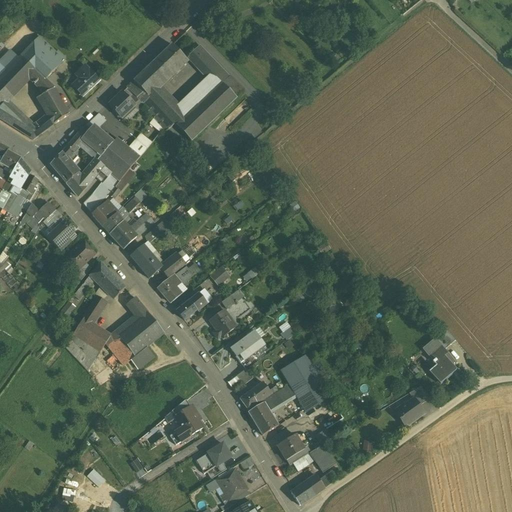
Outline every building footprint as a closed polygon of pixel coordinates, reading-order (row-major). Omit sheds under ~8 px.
[(160,16),(150,8),(145,13),(155,22),(160,16)] [(64,60),(39,36),(17,58),(19,60),(21,58),(36,72),(45,81),(64,60)] [(172,45),(146,70),(160,85),(166,79),(186,60),(172,45)] [(230,76),(200,46),(195,51),(225,82),(230,76)] [(9,50),(0,59),(0,79),(19,60),(17,58),(9,50)] [(225,82),(195,51),(189,56),(218,87),(222,83),(222,84),(225,82)] [(0,108),(7,101),(29,79),(36,72),(21,58),(19,60),(0,79),(0,108)] [(98,82),(85,67),(76,75),(80,80),(73,86),(83,97),(98,82)] [(160,85),(146,70),(134,82),(148,97),(158,88),(160,85)] [(45,81),(36,72),(29,79),(45,94),(53,89),(45,81)] [(148,97),(134,82),(127,89),(133,96),(136,99),(143,106),(153,119),(162,130),(165,133),(174,124),(148,97)] [(186,117),(176,127),(191,142),(236,99),(222,84),(222,83),(218,87),(186,117)] [(186,117),(158,88),(148,97),(174,124),(176,127),(186,117)] [(45,94),(38,98),(49,117),(54,125),(68,116),(53,89),(45,94)] [(129,100),(122,93),(109,106),(121,119),(134,107),(134,106),(129,100)] [(136,99),(133,96),(129,100),(134,106),(134,107),(138,111),(143,106),(136,99)] [(17,111),(7,101),(0,108),(0,119),(31,140),(32,140),(34,140),(54,125),(49,117),(41,123),(33,130),(16,113),(17,111)] [(162,130),(153,119),(141,134),(141,135),(136,141),(146,150),(162,130)] [(85,127),(64,150),(65,152),(62,155),(70,164),(76,156),(73,153),(83,141),(91,132),(90,131),(85,127)] [(113,143),(93,127),(90,131),(91,132),(83,141),(101,156),(113,144),(113,143)] [(136,141),(125,154),(135,163),(146,150),(136,141)] [(9,149),(0,144),(0,155),(4,157),(7,152),(8,152),(9,149)] [(125,154),(113,144),(101,156),(97,161),(104,167),(109,173),(120,181),(135,163),(125,154)] [(4,157),(0,162),(0,163),(2,165),(9,153),(8,152),(7,152),(4,157)] [(9,153),(2,165),(13,171),(20,159),(9,153)] [(62,155),(61,153),(50,165),(66,183),(78,174),(70,164),(62,155)] [(2,191),(0,193),(0,208),(1,209),(11,193),(10,193),(17,181),(19,182),(27,168),(20,159),(13,171),(10,178),(7,183),(2,191)] [(95,160),(81,177),(78,174),(66,183),(78,198),(94,178),(104,167),(97,161),(95,160)] [(104,167),(94,178),(101,183),(109,173),(104,167)] [(17,197),(14,201),(18,204),(22,198),(29,202),(37,189),(35,187),(38,181),(30,176),(32,173),(31,172),(17,197)] [(101,183),(92,195),(102,204),(106,200),(108,196),(115,188),(120,181),(109,173),(101,183)] [(132,177),(127,173),(120,182),(125,186),(132,177)] [(10,178),(3,174),(0,179),(7,183),(10,178)] [(115,188),(108,196),(113,200),(125,186),(120,182),(115,188)] [(134,195),(141,202),(147,196),(141,189),(134,195)] [(17,197),(11,193),(1,209),(7,213),(8,211),(14,201),(17,197)] [(102,204),(92,195),(83,204),(91,214),(102,204)] [(18,204),(14,201),(8,211),(12,214),(18,204)] [(108,202),(92,216),(104,228),(110,222),(117,215),(119,213),(108,202)] [(169,211),(162,202),(156,206),(164,215),(169,211)] [(38,212),(44,218),(45,220),(55,211),(47,203),(38,212)] [(131,204),(122,213),(126,217),(135,208),(131,204)] [(38,212),(31,205),(27,213),(32,218),(33,217),(38,212)] [(62,217),(56,211),(43,223),(49,229),(54,224),(58,229),(64,223),(60,219),(62,217)] [(44,218),(38,212),(33,217),(38,223),(44,218)] [(147,213),(134,224),(143,234),(156,222),(147,213)] [(117,215),(110,222),(115,228),(123,221),(117,215)] [(164,220),(153,230),(158,236),(170,227),(164,220)] [(115,228),(109,234),(123,250),(137,238),(123,221),(115,228)] [(115,228),(110,222),(104,228),(109,234),(115,228)] [(58,229),(53,233),(55,235),(51,239),(58,247),(67,239),(73,232),(64,223),(58,229)] [(153,230),(144,237),(146,243),(148,242),(150,244),(158,236),(153,230)] [(67,239),(58,247),(62,251),(71,243),(67,239)] [(82,242),(66,257),(78,269),(79,270),(85,263),(94,255),(82,242)] [(150,244),(148,242),(146,243),(142,246),(151,256),(156,251),(150,244)] [(151,256),(142,246),(130,257),(149,279),(161,269),(161,268),(151,256)] [(189,261),(181,252),(177,255),(184,265),(189,261)] [(6,269),(13,263),(3,253),(0,255),(0,267),(3,265),(6,269)] [(177,255),(161,268),(161,269),(168,278),(184,265),(177,255)] [(85,263),(79,270),(78,269),(72,275),(79,283),(91,269),(85,263)] [(100,263),(90,275),(95,280),(100,285),(111,274),(100,263)] [(196,270),(192,265),(188,269),(191,274),(192,274),(196,270)] [(175,276),(174,276),(180,283),(191,274),(188,269),(186,267),(175,276)] [(221,268),(211,277),(218,287),(229,278),(221,268)] [(243,276),(247,281),(259,274),(256,268),(243,276)] [(125,288),(111,274),(100,285),(114,299),(125,288)] [(90,275),(74,296),(79,300),(95,280),(90,275)] [(174,275),(169,279),(157,289),(170,304),(187,290),(180,283),(174,276),(175,276),(174,275)] [(239,290),(221,303),(226,310),(244,297),(239,290)] [(211,299),(205,291),(202,291),(198,295),(207,305),(211,301),(211,299)] [(207,305),(198,295),(189,302),(196,311),(197,313),(207,305)] [(97,297),(80,325),(87,330),(92,323),(105,302),(97,297)] [(134,298),(125,306),(136,321),(146,313),(134,298)] [(189,302),(177,312),(184,321),(196,311),(189,302)] [(69,303),(57,317),(64,322),(75,308),(69,303)] [(136,321),(115,338),(111,336),(105,345),(123,368),(131,361),(147,349),(148,348),(164,335),(146,313),(136,321)] [(234,329),(222,313),(209,322),(216,331),(213,333),(217,340),(221,338),(234,329)] [(111,336),(92,323),(87,330),(80,325),(70,340),(92,365),(105,345),(111,336)] [(290,328),(282,334),(287,341),(295,335),(290,328)] [(446,331),(435,340),(444,351),(455,341),(446,331)] [(254,333),(231,350),(241,364),(263,348),(257,341),(259,339),(254,333)] [(92,365),(70,340),(65,348),(87,372),(92,365)] [(444,351),(435,340),(423,350),(433,361),(432,362),(434,364),(435,363),(437,366),(429,373),(440,386),(457,371),(451,365),(454,363),(444,351)] [(147,349),(131,361),(139,371),(154,359),(147,349)] [(305,357),(281,372),(290,388),(314,373),(305,357)] [(245,370),(237,376),(241,383),(243,385),(252,379),(245,370)] [(290,388),(288,389),(288,388),(261,404),(262,405),(268,415),(296,397),(306,413),(330,398),(314,373),(290,388)] [(237,376),(228,383),(233,389),(241,383),(237,376)] [(262,383),(249,393),(257,404),(271,394),(262,383)] [(420,387),(409,394),(413,400),(419,407),(430,399),(420,387)] [(257,404),(249,393),(240,400),(248,411),(257,404)] [(413,400),(406,405),(405,404),(396,411),(401,418),(399,420),(405,426),(406,425),(409,426),(412,424),(412,421),(413,421),(414,422),(421,416),(421,412),(422,411),(419,407),(413,400)] [(190,407),(186,401),(172,412),(175,417),(190,407)] [(268,415),(262,405),(248,414),(262,436),(278,426),(271,415),(269,416),(268,415)] [(427,406),(427,413),(436,413),(436,405),(427,406)] [(190,407),(175,417),(176,419),(182,428),(170,437),(176,446),(203,428),(194,415),(197,414),(191,406),(190,407)] [(175,417),(172,412),(164,418),(168,424),(176,419),(175,417)] [(325,431),(315,437),(321,447),(323,445),(332,440),(326,430),(325,431)] [(295,435),(277,446),(286,461),(296,455),(304,450),(303,449),(295,435)] [(365,440),(364,451),(372,452),(373,442),(365,440)] [(208,453),(216,467),(222,463),(231,458),(222,445),(208,453)] [(310,453),(309,454),(315,462),(323,474),(336,464),(323,445),(321,447),(310,453)] [(304,450),(296,455),(299,460),(309,454),(310,453),(307,447),(303,449),(304,450)] [(207,473),(216,467),(208,453),(196,461),(204,474),(207,473)] [(296,455),(286,461),(289,466),(299,460),(296,455)] [(246,470),(256,463),(251,456),(241,464),(246,470)] [(226,470),(222,463),(216,467),(207,473),(211,479),(226,470)] [(247,490),(235,471),(217,482),(220,488),(215,491),(223,504),(229,501),(236,497),(246,491),(247,490)] [(331,472),(319,481),(324,489),(336,480),(331,472)] [(316,476),(306,483),(315,495),(324,489),(319,481),(316,476)] [(315,495),(306,483),(291,494),(299,506),(315,495)] [(246,491),(236,497),(237,500),(233,502),(235,504),(249,496),(246,491)] [(256,511),(251,502),(234,511),(256,511)]
